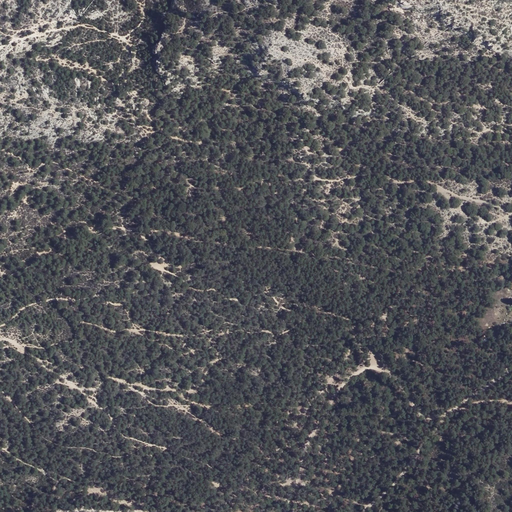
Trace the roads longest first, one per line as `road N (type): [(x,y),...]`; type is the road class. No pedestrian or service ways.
road 1 (track): [(450,411),(424,416),(380,369),(350,378),(305,449),(283,511)]
road 2 (track): [(328,511),(361,493),(432,416)]
road 3 (track): [(450,411),(363,511)]
